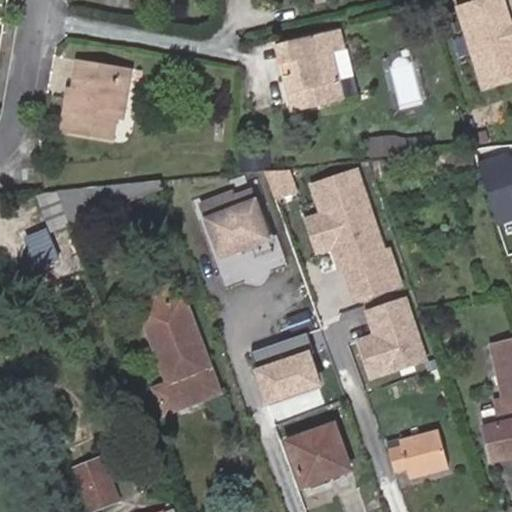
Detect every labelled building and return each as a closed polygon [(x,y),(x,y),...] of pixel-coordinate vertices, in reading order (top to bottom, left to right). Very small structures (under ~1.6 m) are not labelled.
[(511,35),(509,27),(501,0),(482,0),(453,9),(478,88),(511,77),(511,35)] [(290,74),(279,77),(288,111),(341,97),(329,51),(341,47),(336,27),(277,43),(283,65),(287,63),(290,74)] [(271,45),(279,77),(290,74),(287,63),(283,65),(277,43),(271,45)] [(77,61),(72,91),(71,100),(65,98),(58,136),(110,145),(115,119),(117,103),(124,104),(129,70),(77,61)] [(121,120),(124,104),(117,103),(115,119),(121,120)] [(488,129),(472,135),(476,148),(492,142),(488,129)] [(396,135),(368,137),(370,158),(398,155),(396,135)] [(472,163),(470,151),(427,156),(429,173),(464,171),(464,164),(472,163)] [(511,158),(491,164),(504,218),(511,215),(511,158)] [(375,163),(376,177),(393,176),(392,162),(375,163)] [(361,165),(307,184),(317,213),(304,218),(316,253),(335,246),(354,302),(403,286),(361,165)] [(280,198),(301,194),(296,167),(275,171),(280,198)] [(163,188),(160,182),(55,192),(56,195),(68,225),(163,188)] [(250,184),(197,203),(218,260),(271,241),(250,184)] [(68,225),(56,195),(36,197),(50,232),(68,225)] [(163,414),(218,394),(176,281),(139,295),(145,310),(140,312),(169,384),(154,390),(163,414)] [(406,297),(364,312),(371,333),(356,339),(370,380),(428,361),(406,297)] [(265,346),(277,402),(335,390),(323,333),(265,346)] [(511,335),(491,341),(505,394),(494,396),(496,407),(481,410),(491,452),(511,447),(511,335)] [(349,470),(332,425),(286,442),(303,487),(349,470)] [(431,470),(432,472),(446,468),(435,432),(399,442),(398,438),(386,442),(394,472),(408,468),(410,476),(431,470)] [(493,461),(511,457),(511,447),(491,452),(493,461)] [(117,499),(102,459),(75,471),(90,509),(117,499)]
